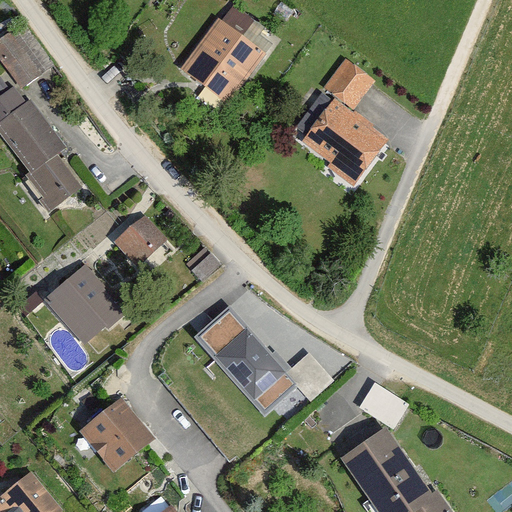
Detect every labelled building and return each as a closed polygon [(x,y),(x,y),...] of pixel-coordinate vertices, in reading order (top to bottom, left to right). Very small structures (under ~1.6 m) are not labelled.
[(224,22),(191,72),(238,103),(271,54),(248,39),(256,28),(267,36),(271,31),(238,9),(228,25),(224,22)] [(57,72),(26,29),(0,47),(0,54),(28,93),(57,72)] [(373,84),(344,63),(326,87),(354,109),(373,84)] [(18,93),(0,107),(0,130),(37,177),(31,182),(49,206),(45,209),(55,222),(90,195),(63,160),(72,153),(34,104),(29,107),(18,93)] [(385,145),(330,102),(301,140),(356,183),(385,145)] [(162,240),(144,223),(125,243),(143,260),(162,240)] [(219,268),(207,256),(189,273),(201,285),(219,268)] [(86,276),(54,306),(93,348),(111,331),(113,334),(127,321),(86,276)] [(211,336),(276,408),(312,376),(247,303),(211,336)] [(351,372),(331,350),(309,370),(329,392),(351,372)] [(404,423),(418,399),(387,381),(374,406),(404,423)] [(115,474),(146,449),(112,407),(81,432),(115,474)] [(441,488),(395,422),(351,452),(392,511),(415,511),(421,508),(423,511),(460,511),(466,509),(448,483),(441,488)] [(64,511),(34,475),(0,503),(0,508),(3,511),(64,511)] [(174,511),(163,497),(144,511),(174,511)]
